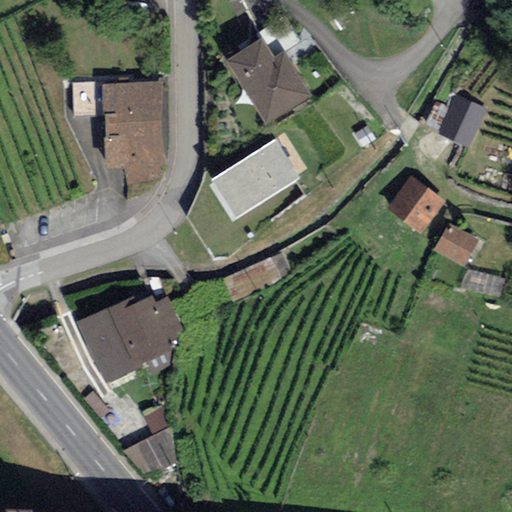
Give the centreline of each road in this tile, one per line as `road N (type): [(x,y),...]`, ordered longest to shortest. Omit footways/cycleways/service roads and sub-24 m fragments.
road 1 (residential): [(0,289),(141,237),(170,208),(189,141),(180,0)]
road 2 (primary): [(137,511),(0,344)]
road 3 (track): [(375,87),(443,185),(511,219)]
road 4 (residential): [(276,0),(375,87)]
